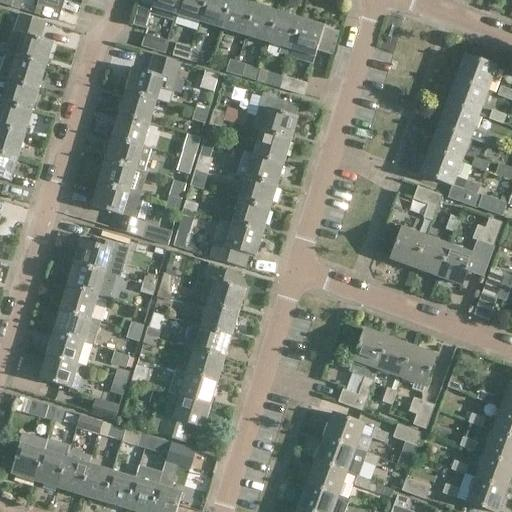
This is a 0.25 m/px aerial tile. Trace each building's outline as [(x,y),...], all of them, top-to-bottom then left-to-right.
[(13,0),(11,7),(20,9),(22,0),(13,0)] [(176,15),(180,0),(154,0),(152,8),(176,15)] [(199,22),(205,0),(180,0),(176,15),(199,22)] [(222,29),(230,0),(205,0),(199,22),(222,29)] [(245,36),(254,6),(235,0),(230,0),(222,29),(245,36)] [(35,14),(58,21),(61,9),(38,2),(35,14)] [(268,43),(277,12),(254,6),(245,36),(268,43)] [(268,43),(282,47),(279,54),(289,57),(300,19),(277,12),(268,43)] [(19,14),(7,55),(15,58),(45,67),(52,43),(39,39),(44,22),(19,14)] [(300,19),(289,57),(312,64),(316,51),(333,56),(341,28),(325,23),(324,27),(300,19)] [(164,53),(167,41),(144,35),(141,46),(164,53)] [(176,44),(172,56),(187,60),(191,49),(176,44)] [(195,62),(199,51),(191,49),(187,60),(195,62)] [(133,68),(126,91),(156,100),(159,88),(171,92),(180,63),(153,55),(148,72),(133,68)] [(456,80),(486,91),(495,67),(465,56),(456,80)] [(38,90),(45,67),(15,58),(8,81),(38,90)] [(230,60),(226,72),(234,75),(238,63),(230,60)] [(238,63),(234,75),(242,77),(245,65),(238,63)] [(260,70),(257,81),(264,84),(268,72),(260,70)] [(306,84),(283,77),(280,88),(303,95),(306,84)] [(0,78),(0,103),(1,103),(31,113),(38,90),(8,81),(0,78)] [(456,80),(447,104),(477,116),(486,91),(456,80)] [(511,99),(511,95),(511,90),(501,86),(498,95),(511,99)] [(119,114),(149,123),(156,100),(126,91),(119,114)] [(260,132),(290,141),(297,118),(285,114),(289,103),(262,94),(252,129),(260,132)] [(0,128),(24,136),(31,113),(1,103),(0,106),(0,128)] [(208,108),(196,104),(194,112),(206,116),(208,108)] [(484,133),(472,129),(477,116),(447,104),(438,128),(469,139),(493,148),(496,139),(483,135),(484,133)] [(225,112),(213,109),(210,117),(222,120),(225,112)] [(192,120),(204,123),(206,116),(194,112),(192,120)] [(488,120),(501,125),(504,116),(492,112),(488,120)] [(112,137),(142,146),(149,123),(119,114),(112,137)] [(208,125),(220,128),(222,120),(210,117),(208,125)] [(24,136),(0,128),(0,153),(17,158),(24,136)] [(438,128),(430,151),(460,162),(469,139),(438,128)] [(283,164),(290,141),(260,132),(253,155),(283,164)] [(105,160),(135,169),(144,172),(151,149),(142,146),(112,137),(105,160)] [(194,153),(182,150),(180,158),(192,161),(194,153)] [(430,151),(421,175),(451,186),(463,190),(466,181),(455,177),(460,162),(430,151)] [(238,175),(246,178),(276,187),(283,164),(253,155),(245,152),(238,175)] [(0,179),(10,182),(17,158),(0,153),(0,179)] [(199,156),(197,163),(209,167),(212,160),(199,156)] [(176,171),(188,175),(192,161),(180,158),(176,171)] [(471,166),(484,171),(487,163),(474,158),(471,166)] [(105,160),(98,183),(128,192),(140,196),(147,173),(144,172),(135,169),(105,160)] [(197,163),(195,172),(207,175),(209,167),(197,163)] [(239,201),(269,210),(276,187),(246,178),(239,201)] [(463,190),(475,194),(479,186),(466,181),(463,190)] [(98,183),(91,207),(114,214),(110,229),(141,238),(146,223),(121,216),(128,192),(98,183)] [(413,199),(428,205),(423,217),(431,221),(441,196),(417,187),(413,199)] [(501,217),(505,204),(481,195),(476,208),(501,217)] [(181,200),(169,196),(166,204),(179,208),(181,200)] [(198,205),(186,201),(183,209),(196,213),(198,205)] [(232,224),(262,233),(269,210),(239,201),(232,224)] [(164,212),(177,216),(179,208),(166,204),(164,212)] [(181,217),(194,221),(196,213),(183,209),(181,217)] [(452,233),(458,219),(449,216),(444,230),(452,233)] [(477,226),(472,239),(492,246),(501,223),(489,218),(485,229),(477,226)] [(212,244),(255,256),(262,233),(232,224),(220,220),(212,244)] [(401,229),(390,259),(413,267),(425,237),(401,229)] [(437,276),(448,246),(425,237),(413,267),(437,276)] [(104,273),(113,244),(98,240),(97,245),(81,240),(74,264),(104,273)] [(462,285),(473,255),(448,246),(437,276),(462,285)] [(104,273),(74,264),(67,287),(97,296),(104,273)] [(238,313),(245,290),(238,288),(241,277),(207,267),(203,278),(206,279),(199,302),(207,305),(207,304),(238,313)] [(503,274),(491,269),(482,293),(494,297),(503,274)] [(171,293),(176,277),(163,274),(159,289),(171,293)] [(157,280),(144,277),(142,284),(155,288),(157,280)] [(140,292),(152,296),(155,288),(142,284),(140,292)] [(97,296),(67,287),(60,310),(90,319),(97,296)] [(159,289),(156,297),(169,301),(171,293),(159,289)] [(207,304),(207,305),(200,327),(231,336),(238,313),(207,304)] [(53,333),(83,342),(91,344),(98,321),(90,319),(60,310),(53,333)] [(143,326),(131,323),(129,330),(141,334),(143,326)] [(191,324),(184,347),(193,350),(224,359),(231,336),(200,327),(191,324)] [(160,331),(147,328),(145,335),(157,339),(160,331)] [(126,338),(139,342),(141,334),(129,330),(126,338)] [(370,386),(377,369),(388,339),(364,330),(352,363),(351,364),(351,366),(351,367),(352,368),(352,369),(353,370),(354,371),(355,372),(356,372),(365,376),(362,383),(370,386)] [(83,342),(53,333),(46,356),(76,365),(77,364),(83,342)] [(143,343),(155,347),(157,339),(145,335),(143,343)] [(400,378),(412,347),(388,339),(377,369),(400,378)] [(400,378),(425,386),(436,356),(412,347),(400,378)] [(217,382),(224,359),(193,350),(187,373),(217,382)] [(46,356),(39,379),(77,391),(85,367),(77,364),(76,365),(46,356)] [(456,364),(447,387),(459,392),(468,368),(456,364)] [(144,385),(148,370),(136,367),(131,381),(144,385)] [(127,380),(129,374),(117,370),(115,376),(127,380)] [(210,405),(217,382),(187,373),(180,396),(210,405)] [(115,376),(110,394),(122,397),(127,380),(115,376)] [(131,381),(129,391),(141,394),(144,385),(131,381)] [(361,411),(370,386),(362,383),(358,396),(343,390),(338,402),(361,411)] [(511,411),(511,384),(510,384),(501,408),(511,411)] [(381,402),(390,406),(395,392),(386,389),(381,402)] [(493,395),(481,390),(478,398),(490,403),(493,395)] [(171,394),(159,434),(184,442),(189,425),(203,429),(210,405),(180,396),(171,394)] [(90,412),(114,419),(119,402),(95,395),(90,412)] [(417,415),(413,425),(425,429),(434,406),(413,398),(408,412),(417,415)] [(41,404),(38,416),(45,418),(53,420),(56,409),(49,406),(41,404)] [(511,411),(501,408),(493,431),(511,438),(511,411)] [(56,409),(53,420),(60,423),(64,411),(56,409)] [(333,414),(324,438),(354,449),(360,433),(371,437),(374,429),(363,425),(333,414)] [(472,414),(469,422),(481,427),(485,419),(472,414)] [(79,416),(76,427),(91,432),(98,434),(102,422),(94,420),(79,416)] [(106,436),(110,425),(102,422),(98,434),(106,436)] [(392,438),(416,447),(421,434),(397,425),(392,438)] [(374,429),(371,437),(384,442),(387,433),(374,429)] [(511,438),(493,431),(484,455),(511,465),(511,438)] [(20,444),(10,474),(34,481),(43,451),(46,441),(23,434),(20,444)] [(148,436),(140,434),(137,446),(144,448),(148,436)] [(152,450),(155,439),(148,436),(144,448),(152,450)] [(354,449),(324,438),(316,461),(346,472),(354,449)] [(463,438),(460,446),(473,451),(476,443),(463,438)] [(166,462),(163,469),(170,471),(172,464),(189,469),(195,451),(171,443),(166,462)] [(92,457),(69,450),(66,458),(57,488),(80,495),(89,465),(92,457)] [(34,481),(57,488),(66,458),(43,451),(34,481)] [(363,461),(375,466),(378,458),(366,453),(363,461)] [(511,465),(484,455),(475,479),(505,490),(511,471),(511,465)] [(346,472),(316,461),(307,485),(337,496),(346,472)] [(454,462),(451,470),(464,475),(467,466),(454,462)] [(80,495),(103,502),(112,472),(89,465),(80,495)] [(103,502),(126,509),(135,479),(112,472),(103,502)] [(357,476),(354,485),(367,489),(374,492),(377,486),(369,483),(370,481),(357,476)] [(172,481),(160,478),(158,486),(150,511),(175,511),(182,493),(169,489),(172,481)] [(150,511),(158,486),(135,479),(126,509),(135,511),(150,511)] [(402,492),(426,501),(431,488),(407,479),(402,492)] [(475,479),(467,502),(492,511),(497,511),(505,490),(475,479)] [(307,485),(298,508),(308,511),(331,511),(337,496),(307,485)] [(446,485),(443,494),(455,498),(458,490),(446,485)] [(408,511),(405,511),(409,501),(396,496),(390,511),(408,511)] [(349,500),(345,508),(355,511),(358,511),(361,505),(349,500)]
